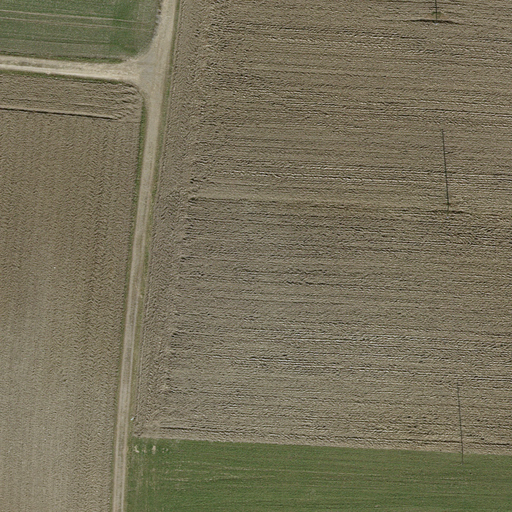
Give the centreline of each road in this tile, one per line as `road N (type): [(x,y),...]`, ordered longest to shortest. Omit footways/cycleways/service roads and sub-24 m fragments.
road 1 (track): [(121,511),(171,0)]
road 2 (track): [(0,59),(162,74)]
